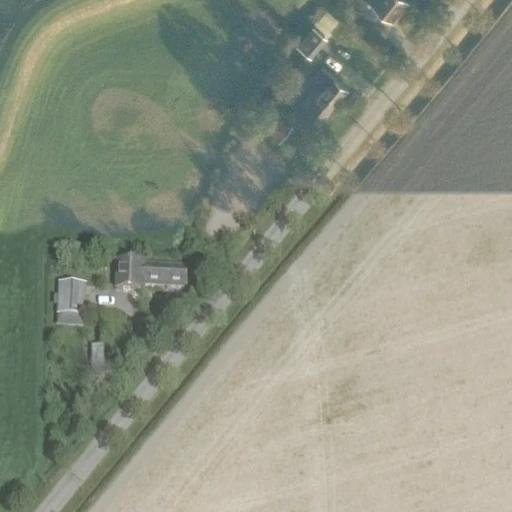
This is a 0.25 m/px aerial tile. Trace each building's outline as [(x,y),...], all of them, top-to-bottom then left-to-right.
[(339,0),(353,11),(359,3),(355,0),(369,0),(393,18),(407,0),(339,0)] [(325,34),(313,26),(298,44),(309,53),(325,34)] [(310,79),(317,85),(295,112),(315,129),(339,101),(339,100),(349,88),(322,65),(310,79)] [(266,106),(257,126),(281,137),(291,118),(266,106)] [(144,290),(144,287),(185,289),(186,268),(117,265),(116,288),(144,290)] [(81,317),(83,317),(85,285),(57,283),(55,327),(80,329),(81,317)] [(90,370),(102,370),(103,346),(90,346),(90,370)]
